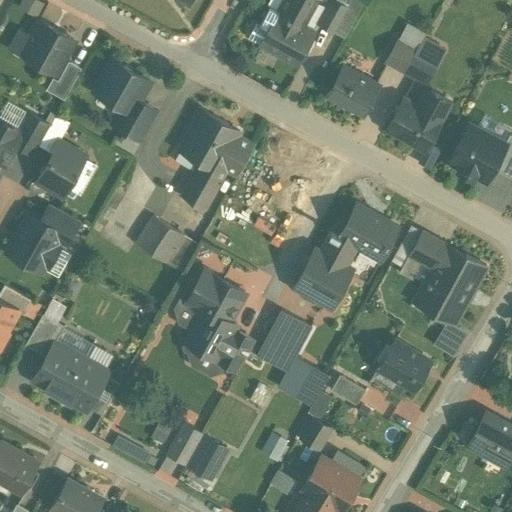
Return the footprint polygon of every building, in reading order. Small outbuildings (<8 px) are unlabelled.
[(41,15),(48,1),(46,0),(25,0),(23,5),(41,15)] [(284,0),(278,11),(269,6),(260,23),(269,28),(260,43),(281,54),(282,53),(297,61),(314,31),(299,23),(312,0),(316,2),(317,0),(284,0)] [(347,7),(335,0),(330,0),(318,22),(334,31),(347,7)] [(363,2),(359,0),(335,0),(347,7),(334,31),(344,36),(363,2)] [(74,38),(37,18),(30,32),(33,34),(23,53),(56,72),(74,38)] [(269,28),(260,23),(259,23),(256,21),(248,36),(260,43),(269,28)] [(416,50),(396,39),(385,60),(404,71),(416,50)] [(436,62),(416,50),(404,71),(425,82),(436,62)] [(150,80),(112,58),(94,89),(120,104),(110,122),(141,139),(158,110),(139,99),(150,80)] [(68,60),(58,79),(53,76),(46,88),(64,98),(81,67),(68,60)] [(378,84),(343,65),(326,95),(348,107),(348,106),(362,113),(378,84)] [(451,101),(430,89),(422,102),(423,102),(420,107),(441,118),(451,101)] [(420,107),(403,97),(386,128),(424,149),(441,118),(420,107)] [(239,130),(202,109),(182,144),(203,157),(182,194),(204,206),(226,167),(236,172),(253,143),(237,134),(239,130)] [(51,123),(27,110),(17,128),(22,131),(15,143),(34,153),(38,145),(49,127),(51,123)] [(476,127),(504,142),(510,133),(511,129),(483,113),(476,127)] [(70,122),(56,114),(51,123),(49,127),(63,135),(70,122)] [(17,128),(0,117),(0,159),(4,162),(15,143),(22,131),(17,128)] [(476,127),(469,123),(449,160),(460,166),(458,169),(472,177),(474,174),(486,180),(493,167),(506,143),(504,142),(476,127)] [(63,135),(49,127),(38,145),(52,153),(60,139),(63,135)] [(511,133),(510,133),(504,142),(506,143),(493,167),(511,177),(511,133)] [(86,154),(60,139),(52,153),(36,181),(62,196),(67,187),(84,157),(86,154)] [(84,157),(67,187),(80,194),(97,165),(84,157)] [(79,219),(50,202),(41,219),(62,231),(59,237),(66,241),(79,219)] [(357,202),(348,217),(343,215),(339,216),(332,229),(330,228),(328,231),(330,232),(320,251),(315,248),(310,257),(308,256),(303,265),(305,266),(294,286),(331,306),(352,268),(346,265),(357,244),(379,256),(378,258),(379,259),(398,225),(381,216),(380,218),(357,205),(358,203),(357,202)] [(41,219),(31,213),(24,225),(22,224),(7,250),(40,269),(45,261),(49,263),(58,246),(55,244),(59,237),(62,231),(41,219)] [(185,234),(153,214),(135,241),(167,262),(185,234)] [(436,237),(422,230),(409,254),(423,262),(436,237)] [(185,234),(167,262),(181,270),(197,242),(185,234)] [(486,264),(436,237),(423,262),(433,267),(427,279),(428,279),(415,302),(455,324),(467,302),(468,298),(467,296),(484,265),(485,266),(486,264)] [(245,291),(204,268),(187,300),(186,302),(202,311),(191,331),(186,341),(188,342),(186,345),(187,349),(196,354),(200,353),(201,350),(217,358),(234,328),(236,323),(229,319),(245,291)] [(32,298),(4,282),(0,289),(0,298),(18,309),(17,310),(23,313),(32,298)] [(191,331),(202,311),(186,302),(187,300),(180,296),(174,306),(179,324),(191,331)] [(0,298),(0,346),(8,332),(5,330),(17,310),(18,309),(0,298)] [(44,313),(57,320),(64,307),(51,300),(44,313)] [(311,325),(280,308),(280,309),(256,353),(286,369),(278,386),(301,398),(301,397),(317,367),(295,355),(311,325)] [(46,355),(55,339),(56,340),(65,325),(57,320),(44,313),(43,312),(25,343),(46,355)] [(234,328),(217,358),(227,364),(238,370),(255,340),(234,328)] [(431,360),(394,338),(377,367),(378,368),(380,365),(393,372),(391,375),(413,389),(431,360)] [(56,340),(55,339),(46,355),(32,380),(62,396),(85,356),(56,340)] [(196,354),(187,349),(191,364),(210,375),(223,371),(227,364),(217,358),(201,350),(200,353),(196,354)] [(109,370),(85,356),(62,396),(86,410),(88,407),(99,387),(106,375),(109,370)] [(365,388),(339,373),(330,389),(356,404),(365,388)] [(99,387),(111,393),(118,381),(106,375),(99,387)] [(99,387),(88,407),(99,414),(111,393),(99,387)] [(511,453),(511,424),(485,410),(466,444),(505,466),(511,453)] [(331,426),(313,416),(300,437),(318,448),(331,426)] [(199,437),(182,427),(167,453),(184,463),(199,437)] [(226,446),(205,434),(188,465),(209,477),(226,446)] [(285,444),(270,436),(262,451),(276,459),(285,444)] [(38,462),(0,440),(0,480),(21,492),(38,462)] [(364,467),(336,450),(330,460),(321,455),(301,488),(304,489),(318,497),(319,496),(335,506),(340,509),(339,510),(340,511),(360,478),(358,477),(364,467)] [(293,493),(300,478),(282,469),(274,484),(293,493)] [(101,498),(67,479),(66,478),(49,508),(50,509),(51,507),(60,511),(94,511),(103,498),(101,498)] [(318,497),(304,489),(291,511),(292,511),(331,511),(335,506),(319,496),(318,497)] [(26,511),(28,510),(16,503),(11,511),(26,511)]
